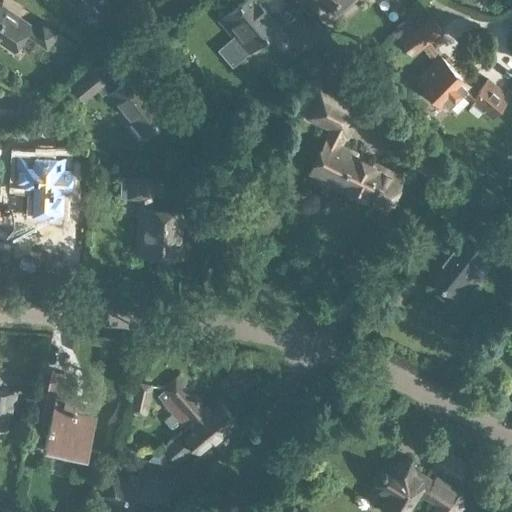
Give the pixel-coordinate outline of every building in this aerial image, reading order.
[(68,0),(77,11),(91,0),(94,0),(98,5),(105,0),(68,0)] [(232,64),(278,25),(256,0),(243,0),(219,21),(233,37),(219,48),(232,64)] [(335,0),(319,0),(327,8),(335,0)] [(388,0),(398,11),(405,5),(401,0),(388,0)] [(0,42),(14,52),(26,34),(47,48),(60,29),(41,16),(35,26),(1,2),(0,3),(0,42)] [(131,3),(123,9),(131,19),(139,14),(131,3)] [(431,14),(399,38),(411,55),(444,31),(431,14)] [(300,53),(318,37),(303,18),(285,34),(300,53)] [(469,84),(439,55),(416,78),(446,108),(461,93),(491,117),(508,96),(488,79),(477,91),(469,84)] [(132,71),(119,82),(112,74),(103,81),(91,67),(71,84),(84,100),(102,84),(134,123),(138,120),(148,131),(168,114),(132,71)] [(358,111),(319,92),(306,118),(330,130),(315,160),(328,167),(322,178),(386,210),(402,177),(380,166),(379,169),(354,157),(356,154),(338,145),(343,135),(345,136),(358,111)] [(27,212),(54,213),(54,193),(58,193),(60,155),(53,155),(53,153),(29,153),(29,156),(11,156),(10,183),(28,184),(27,212)] [(90,163),(83,156),(72,155),(71,179),(89,180),(90,163)] [(153,177),(120,175),(119,197),(139,198),(137,253),(186,255),(188,240),(178,240),(181,208),(152,206),(153,177)] [(464,201),(474,211),(491,193),(481,183),(464,201)] [(197,204),(201,209),(208,210),(212,206),(211,198),(209,194),(202,194),(197,198),(197,204)] [(488,251),(464,232),(429,276),(454,295),(488,251)] [(66,374),(52,371),(39,424),(48,426),(43,447),(60,452),(62,445),(85,451),(94,413),(72,408),(74,401),(60,398),(66,374)] [(182,384),(184,383),(178,376),(157,394),(162,400),(161,401),(184,427),(192,420),(196,424),(212,411),(207,406),(204,409),(196,400),(198,398),(196,396),(194,398),(182,384)] [(151,386),(136,383),(131,411),(146,414),(151,386)] [(0,428),(5,430),(6,426),(14,391),(0,388),(0,428)] [(222,404),(212,412),(188,433),(188,434),(193,441),(180,451),(159,446),(146,458),(182,465),(184,456),(198,446),(202,451),(237,420),(222,404)] [(472,465),(444,447),(434,463),(462,481),(472,465)] [(375,465),(378,474),(371,485),(387,496),(380,507),(388,511),(404,511),(417,491),(437,504),(431,511),(459,511),(463,505),(458,491),(434,476),(432,479),(412,467),(410,455),(375,465)] [(103,490),(105,491),(99,502),(115,511),(134,511),(136,509),(138,508),(142,509),(146,507),(148,504),(163,508),(166,493),(172,494),(175,480),(146,474),(144,480),(129,476),(127,479),(117,473),(114,477),(112,476),(103,490)]
